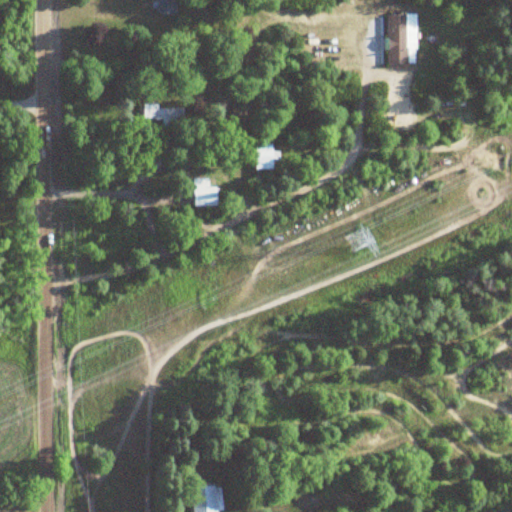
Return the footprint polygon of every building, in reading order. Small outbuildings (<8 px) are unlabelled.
[(176,13),(176,0),(157,0),(157,13),(176,13)] [(388,14),(388,63),(409,63),(409,14),(388,14)] [(163,128),(184,128),(184,108),(159,108),(159,104),(144,104),(144,119),(163,119),(163,128)] [(273,161),(273,142),(256,142),(256,161),(273,161)] [(209,178),(194,178),(194,206),(217,206),(217,187),(209,187),(209,178)] [(223,511),(222,485),(192,486),(192,511),(223,511)]
